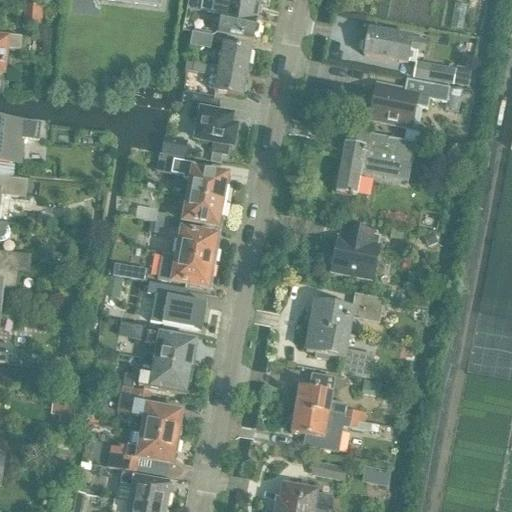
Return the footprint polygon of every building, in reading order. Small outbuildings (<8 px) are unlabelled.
[(100,0),(101,1),(161,8),(161,0),(100,0)] [(202,0),(202,3),(190,1),(258,14),(260,2),(264,0),(202,0)] [(256,24),(258,14),(190,1),(188,11),(200,13),(220,17),(217,33),(253,40),(254,37),(258,34),(259,28),(256,24)] [(26,7),(25,18),(32,19),(30,30),(37,31),(40,9),(26,7)] [(362,44),(361,52),(363,54),(362,58),(397,64),(407,66),(410,51),(424,53),(426,43),(367,32),(365,42),(362,44)] [(190,33),(188,47),(209,50),(211,37),(190,33)] [(0,77),(3,78),(6,52),(20,53),(22,40),(0,37),(0,77)] [(221,47),(217,69),(245,74),(249,52),(250,52),(250,50),(221,45),(220,47),(221,47)] [(245,74),(217,69),(193,65),(185,64),(183,73),(215,79),(213,92),(212,92),(212,94),(241,100),(242,98),(241,98),(245,74)] [(429,68),(426,82),(452,87),(455,72),(429,68)] [(409,128),(413,109),(426,111),(428,101),(446,105),(448,91),(405,82),(403,94),(375,89),(373,96),(370,98),(368,104),(371,108),(369,120),(409,128)] [(106,84),(105,101),(121,102),(122,86),(106,84)] [(449,89),(445,112),(458,114),(463,91),(449,89)] [(193,99),(189,120),(196,121),(198,122),(195,142),(212,145),(212,147),(211,155),(212,155),(210,164),(220,166),(221,157),(226,158),(228,150),(228,148),(232,149),(236,129),(230,128),(232,118),(214,115),(216,103),(193,99)] [(0,162),(20,165),(22,141),(33,142),(33,144),(39,144),(41,124),(30,123),(30,125),(23,125),(23,123),(0,121),(0,162)] [(406,185),(413,146),(413,145),(366,136),(363,149),(344,145),(335,195),(348,197),(348,199),(351,199),(351,198),(355,199),(360,172),(405,180),(405,185),(406,185)] [(191,183),(188,197),(224,204),(227,189),(224,188),(226,178),(193,171),(194,165),(174,161),(171,174),(184,177),(183,181),(191,183)] [(0,197),(24,200),(26,182),(0,178),(0,197)] [(222,219),(224,204),(188,197),(183,223),(216,229),(219,218),(222,219)] [(155,214),(153,224),(167,226),(168,217),(155,214)] [(165,236),(167,226),(153,224),(152,234),(165,236)] [(0,271),(17,274),(29,275),(31,258),(0,254),(0,244),(1,244),(2,244),(3,244),(4,243),(5,243),(6,242),(7,242),(7,241),(8,241),(8,240),(9,239),(9,238),(10,237),(10,236),(10,235),(10,234),(10,233),(9,232),(9,231),(9,230),(8,229),(8,228),(7,228),(6,227),(5,226),(4,226),(0,225),(0,271)] [(329,264),(332,268),(331,272),(372,280),(378,249),(377,249),(379,238),(372,237),(372,235),(344,229),(341,242),(337,241),(334,256),(330,258),(329,264)] [(181,232),(176,259),(213,265),(216,250),(213,249),(215,238),(181,232)] [(432,233),(423,237),(428,249),(438,245),(432,233)] [(171,283),(205,290),(207,279),(211,280),(213,265),(176,259),(171,283)] [(113,277),(125,279),(131,280),(141,282),(144,270),(133,268),(127,267),(115,265),(113,277)] [(0,307),(2,289),(15,290),(17,274),(0,271),(0,307)] [(122,282),(106,278),(103,297),(119,300),(122,282)] [(148,284),(146,295),(154,297),(149,324),(161,326),(197,333),(202,305),(184,302),(186,291),(148,284)] [(314,304),(310,329),(348,336),(351,320),(379,325),(383,301),(359,297),(356,312),(337,308),(338,303),(326,301),(325,306),(314,304)] [(134,327),(131,341),(141,343),(144,328),(134,327)] [(305,353),(316,355),(315,360),(327,363),(328,357),(347,361),(345,376),(368,380),(373,356),(345,351),(348,336),(310,329),(305,353)] [(156,349),(154,364),(192,371),(194,359),(192,356),(194,343),(148,334),(145,346),(156,349)] [(0,363),(7,365),(9,347),(0,346),(0,363)] [(190,382),(192,371),(154,364),(151,378),(140,376),(137,388),(184,397),(187,384),(190,382)] [(123,375),(121,389),(131,391),(134,377),(123,375)] [(299,388),(294,411),(328,417),(344,420),(358,423),(359,414),(345,412),(346,407),(330,404),(332,394),(331,394),(334,381),(334,380),(311,376),(308,389),(299,388)] [(120,415),(132,417),(143,419),(141,434),(179,441),(181,429),(179,426),(181,414),(147,408),(150,395),(131,392),(131,391),(121,389),(120,389),(116,413),(121,413),(120,415)] [(60,418),(59,422),(72,424),(75,401),(62,400),(60,418)] [(294,411),(290,435),(304,437),(302,449),(337,455),(342,429),(356,432),(358,423),(344,420),(328,417),(294,411)] [(176,453),(179,441),(141,434),(138,449),(126,447),(124,459),(171,468),(173,455),(176,453)] [(111,447),(107,470),(128,473),(129,464),(119,462),(121,448),(111,447)] [(55,463),(54,470),(66,471),(67,464),(55,463)] [(310,477),(343,484),(346,472),(312,465),(310,477)] [(130,489),(128,504),(166,511),(171,485),(121,477),(119,487),(130,489)] [(75,495),(88,498),(90,489),(77,486),(75,495)] [(328,511),(329,510),(316,507),(318,496),(285,490),(282,504),(279,504),(277,511),(328,511)]
